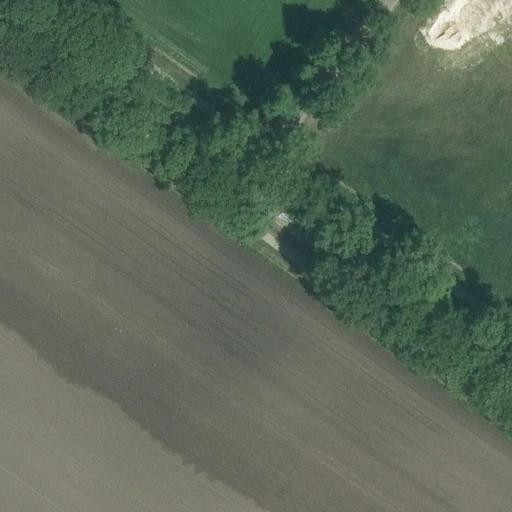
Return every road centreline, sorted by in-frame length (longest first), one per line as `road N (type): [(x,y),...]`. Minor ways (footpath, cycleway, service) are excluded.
road 1 (secondary): [(511,366),(243,171)]
road 2 (secondary): [(243,171),(3,0)]
road 3 (unclassified): [(262,145),(377,0)]
